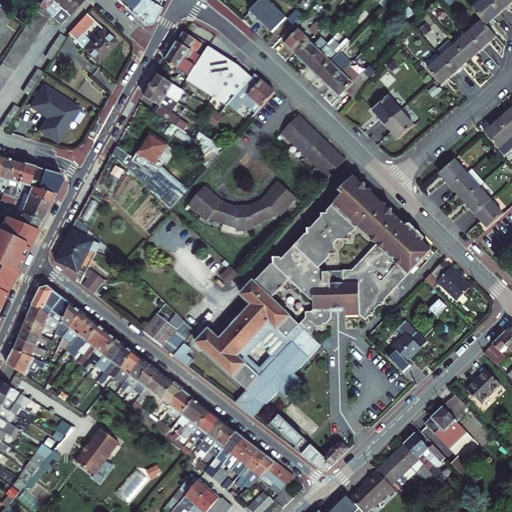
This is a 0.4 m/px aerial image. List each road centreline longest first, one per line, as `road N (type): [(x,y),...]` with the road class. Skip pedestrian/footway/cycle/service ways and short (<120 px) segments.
road 1 (residential): [(35,265),(326,485)]
road 2 (secondary): [(185,0),(274,69),(391,183)]
road 3 (secondary): [(326,485),(511,309)]
road 4 (secondary): [(391,183),(511,303)]
road 5 (secondary): [(152,48),(80,176)]
road 6 (residential): [(391,183),(498,87)]
